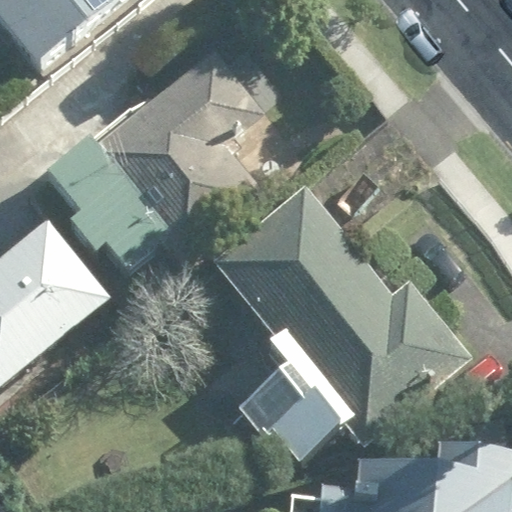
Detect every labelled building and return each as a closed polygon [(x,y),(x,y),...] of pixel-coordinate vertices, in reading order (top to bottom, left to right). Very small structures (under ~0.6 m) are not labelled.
[(0,0),(0,24),(45,76),(133,0),(0,0)] [(272,124),(217,63),(109,160),(98,147),(55,185),(84,217),(70,230),(103,266),(112,258),(132,281),(163,253),(190,282),(277,203),(247,171),(256,162),(244,149),(272,124)] [(313,198),(221,275),(284,351),(275,359),(294,380),(247,419),(271,447),(279,440),(308,476),(353,439),(368,457),(477,366),(414,290),(399,302),(313,198)] [(120,310),(53,237),(0,285),(0,413),(4,417),(120,310)] [(511,511),(511,457),(448,452),(446,476),(369,470),(366,506),(298,500),(297,511),(511,511)]
